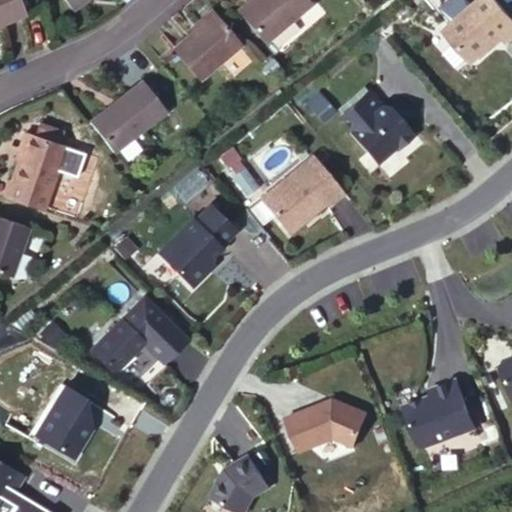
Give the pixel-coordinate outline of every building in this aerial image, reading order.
[(0,0),(0,21),(27,11),(22,0),(0,0)] [(84,0),(65,0),(73,9),(84,0)] [(245,0),(237,7),(265,40),(313,0),(312,0),(245,0)] [(460,0),(438,19),(467,52),(487,33),(485,32),(494,23),(501,31),(511,21),(511,13),(499,0),(460,0)] [(243,42),(216,11),(176,44),(201,75),(243,42)] [(141,75),(88,117),(114,150),(166,108),(141,75)] [(393,139),(409,125),(384,97),(377,96),(364,82),(336,107),(349,122),(347,123),(373,153),(392,137),(393,139)] [(321,93),(307,104),(323,124),(337,113),(321,93)] [(37,133),(58,140),(63,127),(41,120),(37,133)] [(6,194),(44,207),(66,143),(58,140),(37,133),(25,128),(19,146),(23,148),(20,155),(6,194)] [(257,192),(287,226),(323,194),(326,198),(341,185),(307,147),(257,192)] [(155,246),(190,280),(207,263),(203,259),(220,241),(218,239),(234,223),(206,196),(190,213),(189,211),(155,246)] [(30,223),(0,212),(0,268),(13,272),(30,223)] [(141,291),(89,342),(113,365),(142,336),(162,356),(185,334),(141,291)] [(511,342),(498,348),(511,381),(511,342)] [(417,432),(473,411),(456,366),(428,376),(430,382),(402,392),(417,432)] [(34,430),(73,452),(91,421),(87,408),(78,402),(85,391),(63,379),(34,430)] [(286,410),(298,440),(332,427),(351,435),(363,404),(333,391),(286,410)] [(211,485),(243,501),(251,483),(267,474),(249,444),(224,458),(211,485)] [(0,492),(6,481),(15,486),(24,471),(0,457),(0,492)] [(15,511),(48,511),(24,498),(15,511)]
